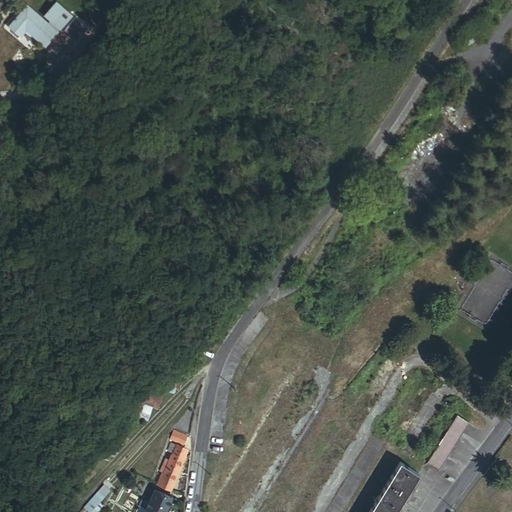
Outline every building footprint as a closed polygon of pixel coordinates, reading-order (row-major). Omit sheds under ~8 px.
[(49,38),(20,12),(3,33),(12,41),(19,35),(38,51),(49,38)] [(476,36),(471,29),(464,33),(469,40),(476,36)] [(400,365),(388,357),(297,501),(309,508),(400,365)] [(391,427),(403,435),(433,387),(422,379),(391,427)] [(222,511),(236,511),(310,392),(292,381),(214,507),(222,511)] [(154,407),(158,409),(165,394),(153,388),(138,417),(147,421),(154,407)] [(458,414),(427,462),(439,470),(469,422),(458,414)] [(181,446),(186,436),(173,430),(168,440),(181,446)] [(168,490),(185,453),(168,445),(165,450),(169,452),(167,456),(169,457),(162,474),(160,473),(156,484),(168,490)] [(391,511),(415,473),(396,463),(366,511),(391,511)] [(166,507),(171,497),(153,489),(150,496),(148,495),(147,498),(166,507)] [(149,511),(164,511),(166,507),(147,498),(145,502),(147,502),(144,510),(149,511)]
